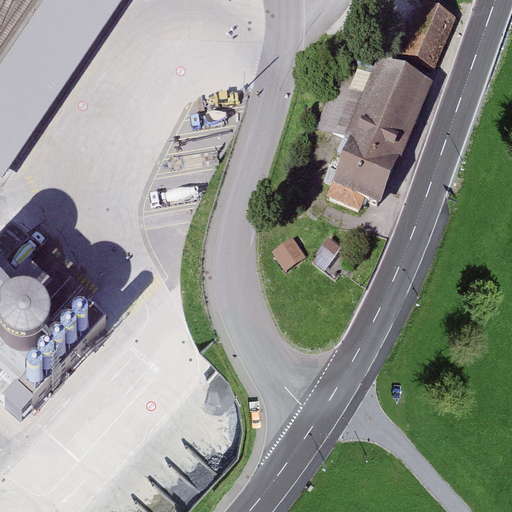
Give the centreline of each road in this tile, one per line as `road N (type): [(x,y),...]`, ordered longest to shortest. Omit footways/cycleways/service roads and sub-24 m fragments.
road 1 (unclassified): [(290,0),(284,66),(240,217),(236,289),(277,379),(303,406),(324,409)]
road 2 (secondary): [(497,0),(400,265),(324,409)]
road 3 (track): [(457,511),(381,429),(324,409)]
road 4 (secondary): [(324,409),(249,511)]
